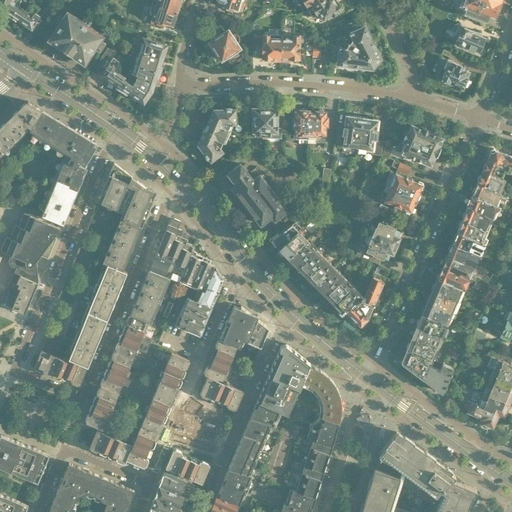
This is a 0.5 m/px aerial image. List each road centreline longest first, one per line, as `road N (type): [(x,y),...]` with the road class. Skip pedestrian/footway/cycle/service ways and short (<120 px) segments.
road 1 (residential): [(12,372),(81,402),(170,193),(183,183)]
road 2 (residential): [(478,116),(364,375)]
road 3 (residential): [(112,126),(12,372)]
road 4 (residential): [(245,262),(151,484)]
road 5 (residential): [(180,84),(306,84),(411,96)]
road 6 (residential): [(288,311),(200,511)]
road 7 (residential): [(36,511),(62,449),(151,484)]
road 8 (residential): [(364,375),(324,511)]
road 9 (tertiary): [(392,397),(494,470)]
road 10 (residential): [(349,511),(392,397)]
